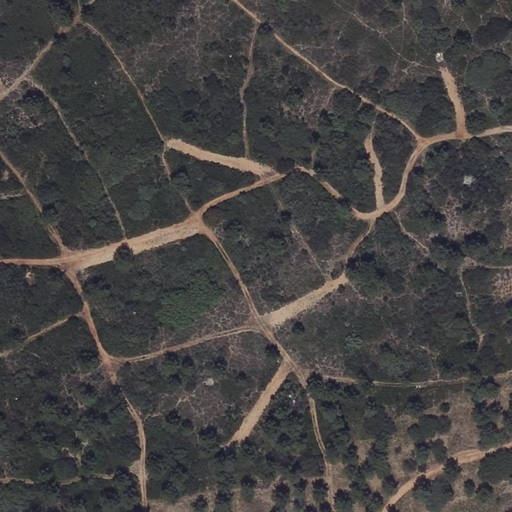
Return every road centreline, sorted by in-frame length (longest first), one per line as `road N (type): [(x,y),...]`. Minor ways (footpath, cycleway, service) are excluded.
road 1 (track): [(511,127),(424,140),(397,197),(381,209),(363,213),(344,204),(299,169),(202,207),(194,220),(122,243),(68,257),(0,260)]
road 2 (track): [(194,220),(307,389),(330,468),(332,511)]
road 3 (track): [(68,257),(138,425),(144,511)]
road 4 (track): [(424,140),(233,0)]
road 5 (track): [(259,327),(107,364)]
road 6 (track): [(385,511),(430,470),(511,443)]
road 7 (track): [(0,481),(141,475)]
road 8 (track): [(94,0),(0,100)]
